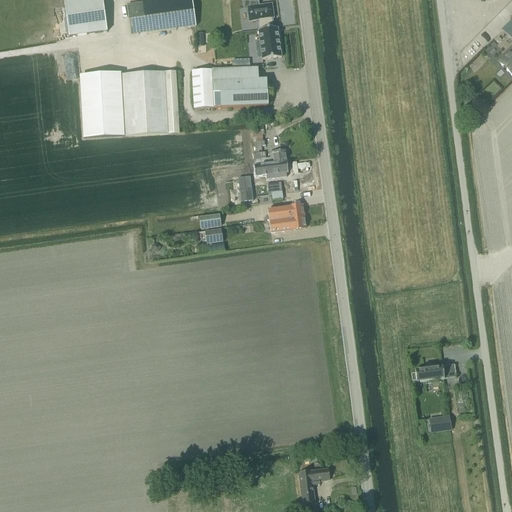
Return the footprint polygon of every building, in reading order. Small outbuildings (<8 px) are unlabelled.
[(69,38),(107,33),(103,4),(102,0),(63,0),(65,9),(69,38)] [(130,36),(146,34),(196,27),(191,0),(171,0),(142,4),(126,6),(130,36)] [(250,8),(247,8),(249,22),(258,21),(259,31),(258,31),(260,41),(255,42),(256,51),(261,50),(262,61),(281,58),(277,29),(273,29),(272,19),(274,19),(272,5),(259,6),(258,2),(249,3),(250,8)] [(511,20),(501,31),(511,41),(511,20)] [(511,48),(498,62),(511,76),(511,48)] [(212,71),(192,72),(194,110),(214,109),(268,107),(267,80),(258,81),(258,69),(212,71)] [(122,75),(120,75),(123,136),(168,134),(165,73),(122,75)] [(120,75),(80,77),(83,138),(123,136),(120,75)] [(262,154),(261,147),(265,147),(265,142),(263,142),(262,131),(264,131),(263,126),(257,126),(258,131),(251,132),(253,144),(254,144),(255,155),(262,154)] [(253,155),(252,155),(253,161),(255,160),(256,166),(263,165),(286,162),(285,151),(270,153),(270,158),(266,159),(265,153),(262,154),(255,155),(253,155)] [(256,166),(253,167),(255,177),(266,176),(266,180),(286,178),(286,173),(287,173),(286,162),(263,165),(256,166)] [(249,176),(237,177),(240,201),(252,200),(249,176)] [(281,183),(267,184),(268,195),(271,195),(271,193),(273,193),(282,192),(281,183)] [(273,193),(271,193),(271,195),(272,201),(283,200),(282,192),(273,193)] [(276,209),(267,210),(268,213),(269,223),(304,218),(302,206),(284,208),(276,209)] [(221,228),(219,216),(198,219),(200,231),(221,228)] [(304,218),(269,223),(270,234),(305,229),(304,218)] [(205,233),(206,246),(223,243),(221,230),(205,233)] [(416,384),(444,380),(443,376),(442,367),(415,371),(416,380),(416,384)] [(320,483),(329,482),(328,470),(299,474),(303,510),(315,508),(312,486),(320,485),(320,483)]
